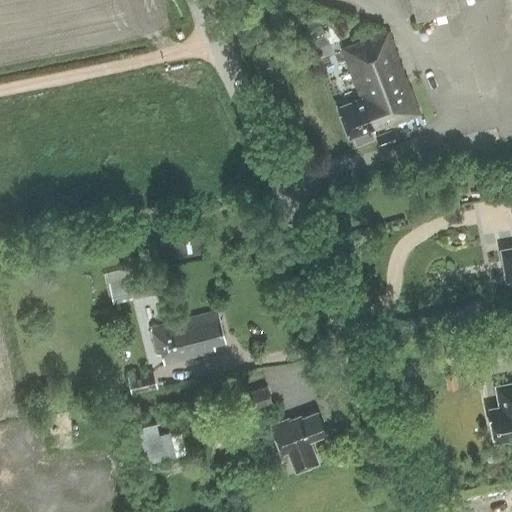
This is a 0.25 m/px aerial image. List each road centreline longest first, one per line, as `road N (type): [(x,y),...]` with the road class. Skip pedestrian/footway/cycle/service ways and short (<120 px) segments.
road 1 (tertiary): [(425,511),(197,0)]
road 2 (track): [(0,89),(216,44)]
